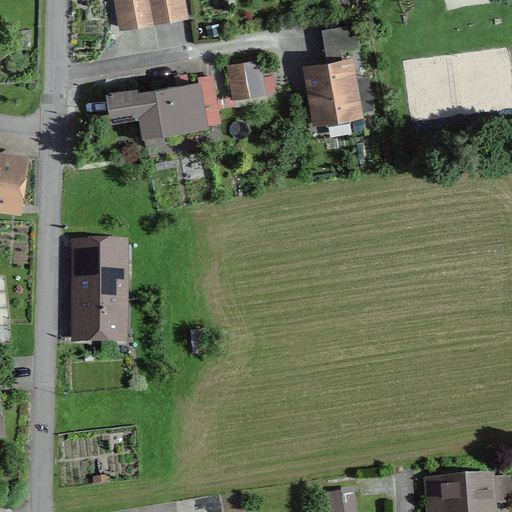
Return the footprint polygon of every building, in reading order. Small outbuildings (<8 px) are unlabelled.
[(115,0),(120,27),(152,22),(148,0),(115,0)] [(185,16),(181,0),(148,0),(152,22),(185,16)] [(357,47),(353,26),(323,31),(327,52),(357,47)] [(228,67),(233,97),(263,92),(258,62),(228,67)] [(308,69),(316,120),(371,110),(367,89),(352,91),(347,63),(308,69)] [(165,143),(163,133),(205,125),(198,83),(136,94),(135,91),(108,96),(112,117),(139,112),(146,147),(165,143)] [(0,199),(15,202),(20,164),(0,161),(0,199)] [(118,338),(118,302),(124,302),(125,247),(81,246),(80,277),(75,277),(75,282),(80,282),(79,337),(118,338)] [(430,511),(445,510),(445,511),(490,511),(489,501),(508,499),(507,481),(428,486),(430,511)] [(331,496),(333,511),(354,511),(351,493),(331,496)]
